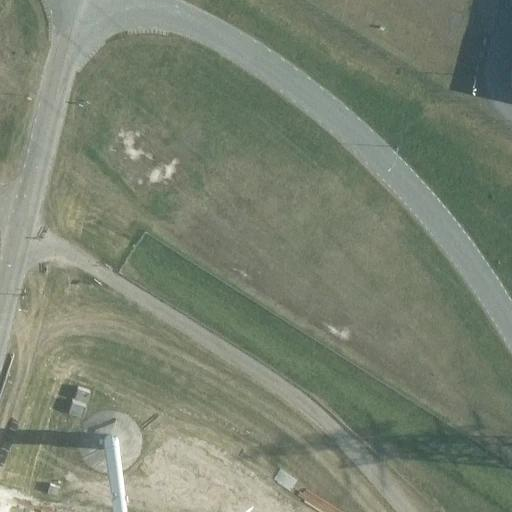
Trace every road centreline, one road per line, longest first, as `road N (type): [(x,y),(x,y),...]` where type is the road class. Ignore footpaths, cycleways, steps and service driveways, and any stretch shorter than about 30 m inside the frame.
road 1 (unclassified): [(127,0),(180,17),(333,115),(406,183),(511,330)]
road 2 (unclassified): [(86,0),(19,228)]
